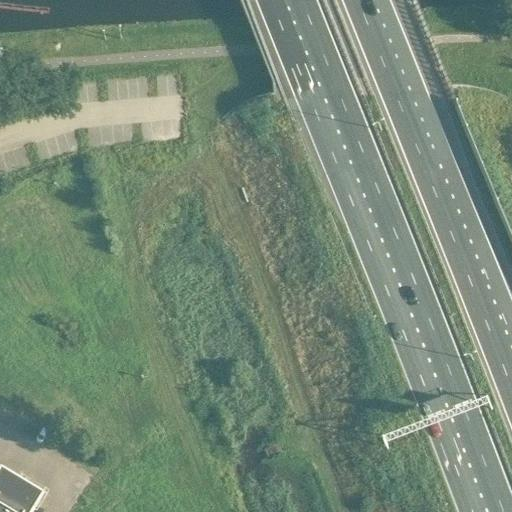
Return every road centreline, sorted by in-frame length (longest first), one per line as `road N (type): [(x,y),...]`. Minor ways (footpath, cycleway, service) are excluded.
road 1 (motorway): [(302,0),(502,511)]
road 2 (motorway): [(511,378),(357,0)]
